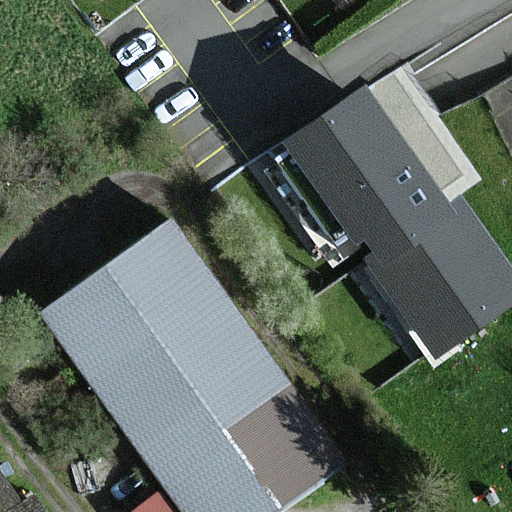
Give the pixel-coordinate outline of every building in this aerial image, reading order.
[(450,219),(363,98),(298,144),(378,254),(369,260),(435,352),(511,297),(511,278),(463,210),(450,219)] [(271,511),(337,465),(169,232),(55,315),(197,511),(271,511)] [(0,511),(18,511),(24,509),(0,474),(0,511)] [(172,511),(158,494),(135,511),(172,511)] [(46,511),(38,500),(24,509),(18,511),(46,511)]
